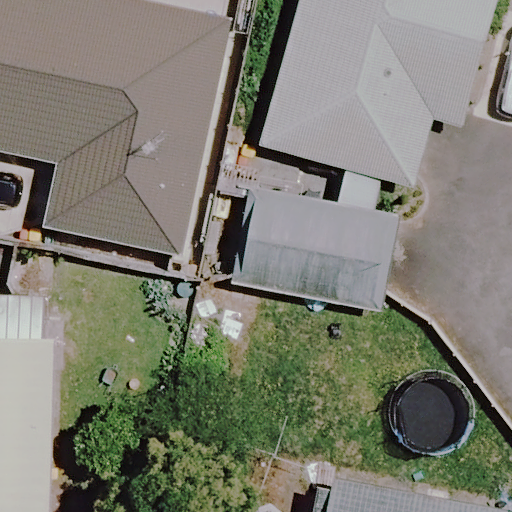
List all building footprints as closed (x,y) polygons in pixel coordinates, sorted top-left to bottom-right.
[(234,0),(232,0),(0,0),(0,173),(45,183),(38,218),(183,248),(234,0)] [(300,0),(260,150),(410,190),(429,122),(459,130),(493,0),(300,0)] [(393,218),(247,196),(232,294),(378,316),(393,218)] [(58,511),(67,295),(0,292),(0,511),(58,511)] [(499,511),(331,485),(326,511),(499,511)]
